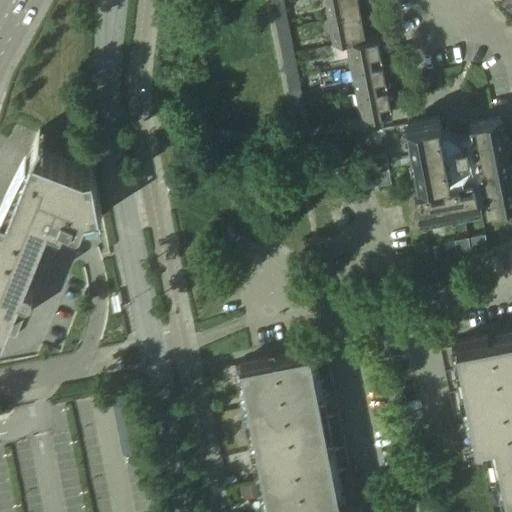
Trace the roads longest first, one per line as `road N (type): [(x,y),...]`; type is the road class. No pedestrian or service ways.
road 1 (residential): [(372,475),(336,310),(418,305)]
road 2 (residential): [(447,448),(418,305)]
